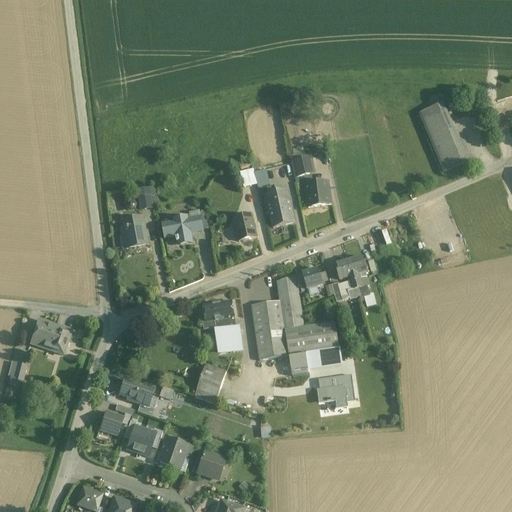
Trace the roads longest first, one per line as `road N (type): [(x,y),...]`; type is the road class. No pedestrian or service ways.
road 1 (residential): [(511,161),(110,331)]
road 2 (residential): [(69,0),(110,331)]
road 3 (residential): [(110,331),(66,463)]
road 4 (residential): [(66,463),(176,501),(184,511)]
